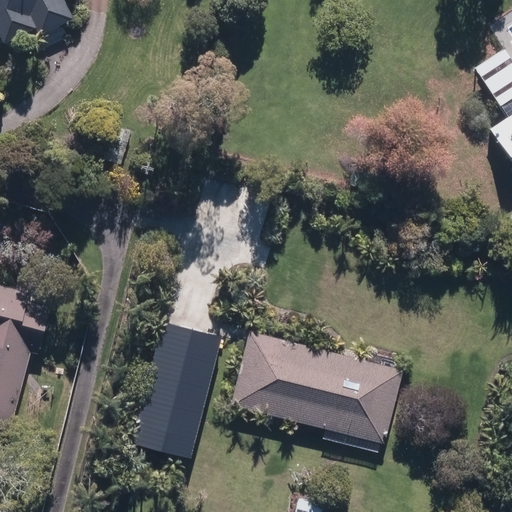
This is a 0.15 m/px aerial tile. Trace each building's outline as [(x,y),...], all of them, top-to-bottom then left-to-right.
[(0,0),(0,28),(6,42),(38,27),(41,33),(75,16),(66,0),(0,0)] [(511,100),(501,108),(507,115),(492,125),(511,154),(511,100)] [(425,179),(429,142),(410,140),(406,177),(425,179)] [(0,415),(16,419),(33,352),(36,353),(51,295),(0,281),(0,415)] [(282,289),(264,285),(256,326),(274,329),(282,289)] [(195,453),(225,333),(166,318),(136,438),(195,453)] [(324,436),(381,451),(402,368),(253,329),(234,403),(327,427),(324,436)] [(324,511),(326,502),(301,496),(297,511),(324,511)]
